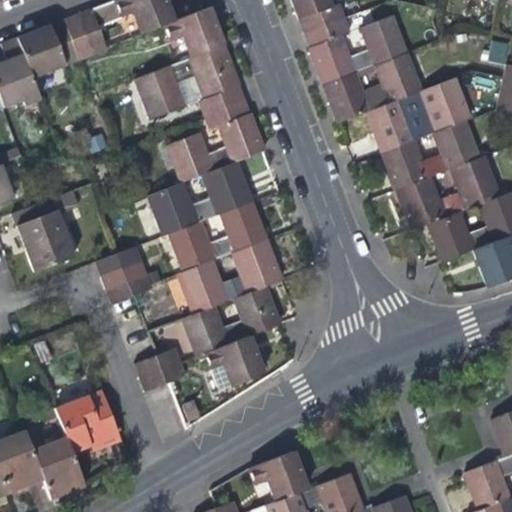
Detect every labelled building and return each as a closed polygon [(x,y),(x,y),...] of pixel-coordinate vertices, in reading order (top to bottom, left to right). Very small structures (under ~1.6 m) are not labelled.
[(115,0),(116,0),(123,18),(133,14),(140,33),(165,23),(174,20),(168,5),(166,0),(115,0)] [(344,18),(343,16),(340,6),(331,9),(328,0),(291,0),(295,7),(300,21),(304,31),(305,34),(329,24),(344,18)] [(92,9),(79,15),(94,55),(107,50),(92,9)] [(183,37),(191,57),(223,45),(215,23),(210,10),(202,9),(174,20),(165,23),(172,42),(183,37)] [(79,61),(94,55),(79,15),(67,19),(64,20),(79,61)] [(405,55),(396,33),(390,17),(360,28),(368,49),(347,57),(339,36),(349,32),(347,27),(344,18),(329,24),(305,34),(309,47),(314,58),(324,86),(353,75),(374,67),(405,55)] [(29,80),(79,61),(64,20),(36,31),(13,40),(29,80)] [(35,99),(29,80),(13,40),(0,44),(0,57),(2,63),(0,63),(0,107),(16,101),(18,105),(35,99)] [(503,63),(507,44),(491,41),(487,60),(503,63)] [(197,100),(203,114),(244,99),(239,86),(234,72),(223,45),(191,57),(135,78),(150,118),(183,106),(174,83),(196,75),(205,97),(197,100)] [(511,46),(510,47),(495,99),(511,103),(511,46)] [(419,93),(405,55),(374,67),(381,87),(360,96),(353,75),(324,86),(331,103),(338,123),(365,113),(399,100),(419,93)] [(409,123),(399,100),(365,113),(373,134),(381,154),(412,142),(432,134),(464,122),(470,120),(454,80),(419,93),(429,117),(409,123)] [(167,144),(181,182),(203,173),(237,161),(263,150),(252,121),(244,99),(203,114),(209,129),(218,127),(226,146),(205,154),(197,133),(167,144)] [(420,162),(412,142),(381,154),(387,170),(395,191),(429,178),(449,170),(477,160),(464,122),(432,134),(440,155),(420,162)] [(438,200),(429,178),(395,191),(402,211),(409,230),(427,223),(456,212),(477,204),(499,196),(484,157),(477,160),(449,170),(457,192),(438,200)] [(164,235),(170,233),(202,221),(221,213),(253,202),(245,183),(237,161),(203,173),(213,198),(190,206),(181,182),(148,195),(164,235)] [(0,170),(0,202),(10,198),(0,170)] [(64,191),(36,202),(41,214),(51,210),(53,214),(70,207),(64,191)] [(463,230),(456,212),(427,223),(432,239),(440,259),(470,248),(511,231),(511,202),(508,192),(499,196),(477,204),(484,222),(463,230)] [(69,257),(53,214),(51,210),(41,214),(36,202),(7,213),(21,250),(30,272),(69,257)] [(210,242),(202,221),(170,233),(185,271),(211,261),(234,252),(267,239),(260,221),(253,202),(221,213),(229,235),(210,242)] [(511,250),(511,231),(470,248),(478,270),(485,289),(511,278),(511,263),(508,253),(511,250)] [(220,284),(211,261),(185,271),(178,274),(193,314),(214,306),(235,298),(264,287),(283,280),(274,257),(267,239),(234,252),(243,275),(220,284)] [(94,262),(99,277),(139,261),(134,247),(94,262)] [(145,276),(139,261),(99,277),(105,291),(145,276)] [(150,291),(145,276),(105,291),(110,305),(150,291)] [(222,325),(214,306),(193,314),(184,317),(185,320),(197,355),(205,352),(248,336),(264,330),(279,324),(272,306),(264,287),(235,298),(242,318),(224,325),(222,326),(222,325)] [(257,356),(248,336),(205,352),(211,367),(223,363),(231,385),(263,373),(257,356)] [(131,363),(137,378),(177,363),(172,348),(131,363)] [(182,375),(177,363),(137,378),(142,392),(182,375)] [(53,410),(64,440),(69,455),(88,448),(86,442),(94,439),(98,450),(119,442),(100,391),(53,410)] [(188,423),(201,416),(192,399),(179,406),(188,423)] [(511,412),(507,415),(492,420),(506,458),(511,455),(511,412)] [(23,433),(0,441),(0,477),(6,493),(19,488),(41,480),(30,452),(23,433)] [(90,453),(98,450),(94,439),(86,442),(88,448),(90,453)] [(64,440),(30,452),(41,480),(48,501),(67,494),(82,488),(69,455),(64,440)] [(273,455),(292,448),(290,443),(271,450),(273,455)] [(269,484),(276,502),(308,490),(300,469),(294,453),(250,471),(257,489),(269,484)] [(511,474),(511,455),(506,458),(484,466),(465,474),(478,511),(509,499),(501,478),(511,474)] [(307,511),(325,506),(327,511),(362,511),(349,475),(335,480),(308,490),(276,502),(250,511),(307,511)] [(511,511),(511,497),(509,499),(478,511),(474,511),(511,511)] [(409,511),(404,498),(386,505),(365,511),(409,511)]
